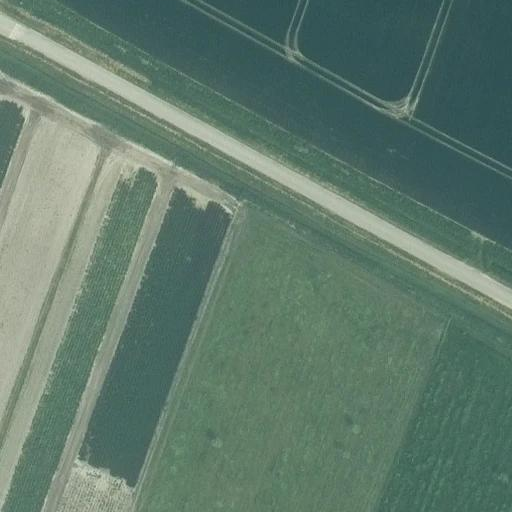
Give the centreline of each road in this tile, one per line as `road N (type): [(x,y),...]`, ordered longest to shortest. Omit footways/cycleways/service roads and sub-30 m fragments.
road 1 (tertiary): [(511,301),(0,25)]
road 2 (track): [(466,276),(488,243),(39,0)]
